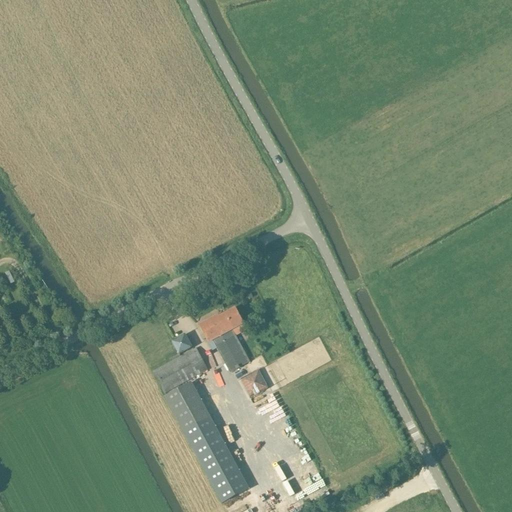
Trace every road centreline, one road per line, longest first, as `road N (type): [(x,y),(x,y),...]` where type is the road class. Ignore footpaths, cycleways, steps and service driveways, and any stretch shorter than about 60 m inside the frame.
road 1 (unclassified): [(0,374),(307,221)]
road 2 (tertiary): [(456,511),(307,221)]
road 3 (tertiary): [(307,221),(194,0)]
